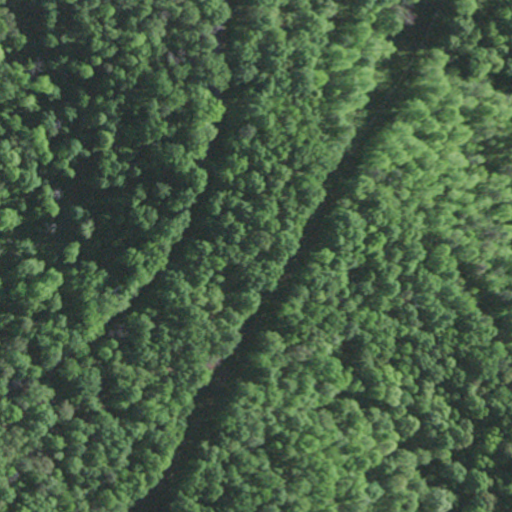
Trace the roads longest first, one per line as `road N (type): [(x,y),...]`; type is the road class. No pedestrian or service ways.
road 1 (residential): [(224,0),(205,142),(163,244),(92,331),(0,391)]
road 2 (track): [(55,360),(76,435),(66,461),(13,511)]
